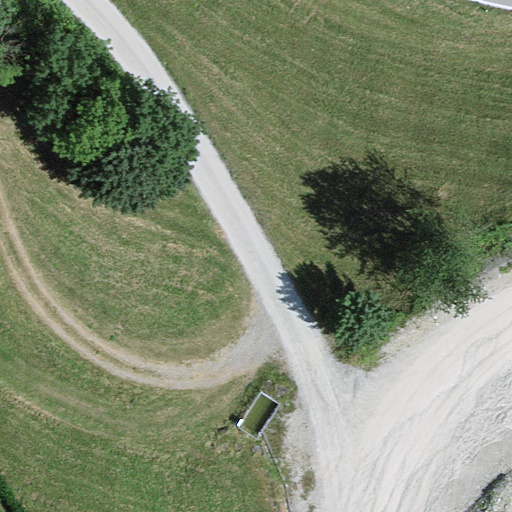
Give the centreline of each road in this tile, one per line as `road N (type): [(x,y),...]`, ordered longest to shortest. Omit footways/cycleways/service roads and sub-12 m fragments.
road 1 (track): [(78,0),(208,124),(328,342),(378,511)]
road 2 (track): [(289,271),(279,319),(236,360),(177,376),(102,359),(49,310),(10,257),(0,222)]
road 3 (unknown): [(368,461),(453,325),(511,288)]
